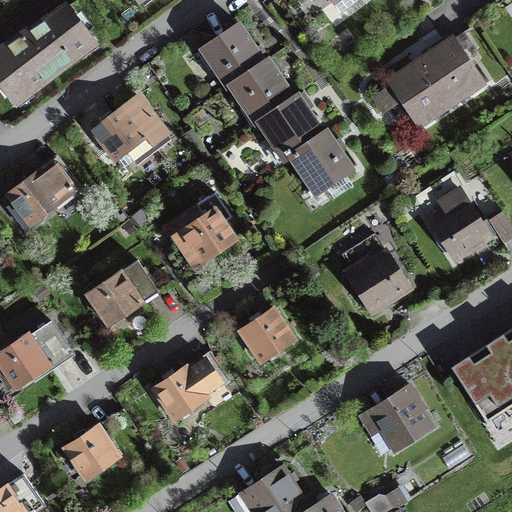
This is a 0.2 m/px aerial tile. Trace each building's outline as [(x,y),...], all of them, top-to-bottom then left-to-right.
[(281,28),(294,19),(280,0),(271,0),(264,5),(281,28)] [(295,21),(308,12),(299,0),(280,0),(294,19),(295,21)] [(334,1),(333,0),(299,0),(308,12),(312,17),(334,1)] [(94,41),(67,6),(25,32),(0,49),(0,82),(15,102),(94,41)] [(253,42),(240,23),(202,48),(203,50),(205,49),(215,64),(212,65),(227,87),(269,58),(268,57),(265,60),(253,42)] [(483,82),(454,38),(390,81),(419,125),(483,82)] [(256,123),(298,94),(297,93),(294,95),(282,77),(269,58),(227,87),(228,88),(232,86),(246,106),(248,105),(258,120),(255,122),(256,123)] [(284,160),(327,130),(326,129),(323,131),(314,118),(298,94),(256,123),(256,124),(259,123),(284,160)] [(170,139),(138,95),(92,129),(114,159),(127,150),(137,164),(170,139)] [(340,149),(327,130),(284,160),(285,161),(291,157),(316,194),(353,169),(340,149)] [(220,145),(211,131),(200,138),(210,152),(220,145)] [(80,186),(57,156),(7,194),(13,202),(8,206),(24,227),(30,223),(30,224),(80,186)] [(496,230),(489,219),(482,223),(458,186),(439,198),(450,214),(434,224),(454,256),(496,230)] [(196,265),(236,239),(224,221),(230,216),(215,194),(165,227),(179,249),(183,246),(196,265)] [(489,219),(496,230),(504,241),(511,236),(511,222),(503,210),(489,219)] [(371,310),(409,286),(387,253),(385,254),(381,249),(384,247),(375,233),(342,255),(355,274),(350,278),(371,310)] [(88,293),(109,325),(159,291),(137,259),(88,293)] [(292,274),(281,281),(287,290),(298,282),(292,274)] [(295,338),(274,307),(240,330),(261,361),(295,338)] [(71,350),(52,320),(29,335),(28,333),(0,350),(0,363),(15,387),(71,350)] [(511,327),(487,343),(511,382),(511,327)] [(451,366),(486,422),(511,405),(511,382),(487,343),(451,366)] [(222,382),(206,358),(190,369),(187,365),(153,388),(174,419),(208,397),(206,393),(222,382)] [(425,407),(411,384),(362,415),(373,433),(382,427),(397,449),(431,427),(420,410),(425,407)] [(0,407),(0,406),(0,431),(12,424),(0,407)] [(120,456),(98,425),(65,447),(87,479),(120,456)] [(255,511),(304,511),(309,510),(309,509),(282,467),(229,500),(236,511),(250,511),(254,510),(255,511)] [(0,511),(36,511),(46,506),(23,473),(0,489),(0,511)] [(402,493),(399,489),(387,496),(394,508),(410,498),(406,491),(402,493)] [(304,511),(342,511),(331,495),(309,509),(309,510),(304,511)]
